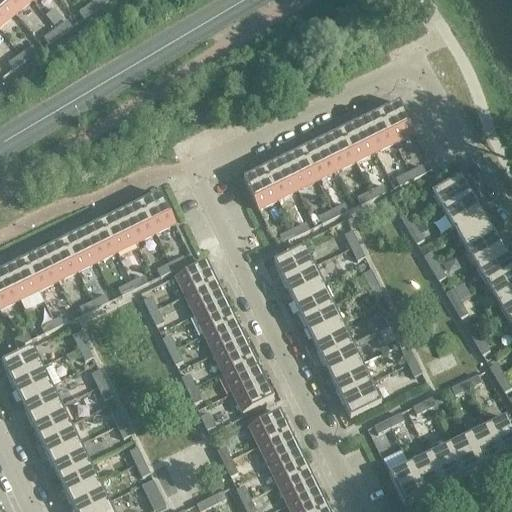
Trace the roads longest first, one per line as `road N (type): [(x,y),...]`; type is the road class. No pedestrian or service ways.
road 1 (residential): [(511,230),(414,61),(185,169)]
road 2 (residential): [(354,511),(185,169)]
